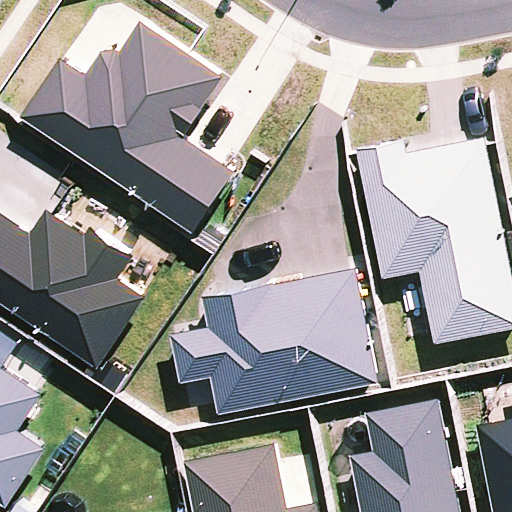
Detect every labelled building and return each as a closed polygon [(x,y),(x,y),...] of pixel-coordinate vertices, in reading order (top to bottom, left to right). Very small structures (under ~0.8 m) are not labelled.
[(67,55),(28,113),(199,229),(240,168),(190,135),(231,75),(193,49),(148,19),(127,50),(123,47),(108,50),(93,72),(67,55)] [(511,242),(492,142),(491,134),(414,150),(411,137),(364,146),(364,150),(389,275),(427,268),(441,341),(511,327),(511,242)] [(0,205),(0,294),(103,364),(152,293),(126,276),(141,253),(97,223),(91,231),(57,209),(53,206),(37,230),(0,205)] [(217,373),(224,411),(384,380),(362,264),(210,294),(215,323),(177,331),(186,379),(217,373)] [(0,358),(8,364),(25,339),(0,321),(0,358)] [(0,494),(13,503),(52,445),(26,427),(50,392),(8,364),(0,358),(0,494)] [(466,511),(444,396),(372,410),(380,448),(358,453),(369,511),(466,511)] [(511,511),(511,416),(484,422),(501,511),(511,511)] [(282,440),(191,457),(201,511),(326,511),(324,499),(294,505),(282,440)]
